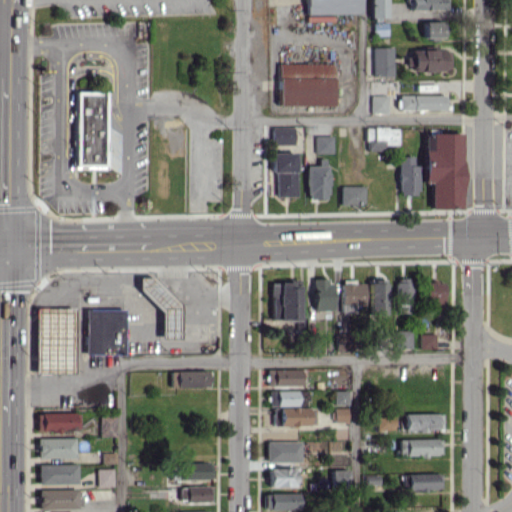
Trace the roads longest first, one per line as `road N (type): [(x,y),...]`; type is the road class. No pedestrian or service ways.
road 1 (residential): [(244,0),(241,511)]
road 2 (secondary): [(479,236),(192,242)]
road 3 (residential): [(486,0),(485,208)]
road 4 (residential): [(473,511),(473,315)]
road 5 (primary): [(4,423),(4,248)]
road 6 (secondary): [(145,244),(4,248)]
road 7 (primary): [(4,248),(7,122)]
